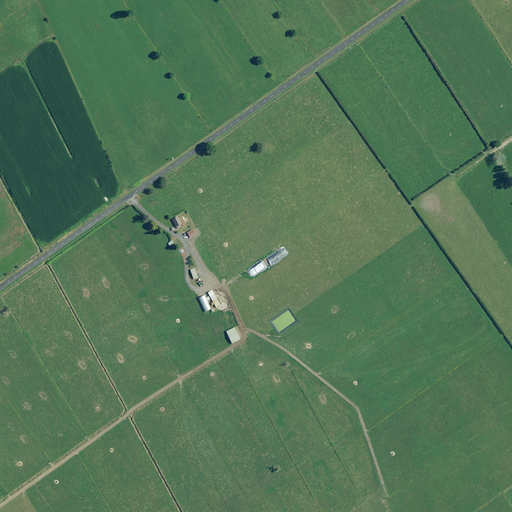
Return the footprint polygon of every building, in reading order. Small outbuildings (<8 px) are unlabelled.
[(187,225),(182,216),(179,218),(179,217),(173,220),(177,229),(183,226),(187,225)] [(196,234),(193,229),(187,233),(190,238),(196,234)] [(199,277),(195,268),(191,270),(194,279),(199,277)] [(221,305),(212,290),(208,292),(216,307),(221,305)] [(206,298),(205,295),(199,298),(205,312),(212,309),(208,301),(210,299),(209,296),(206,298)] [(240,339),(235,327),(227,331),(232,343),(240,339)]
